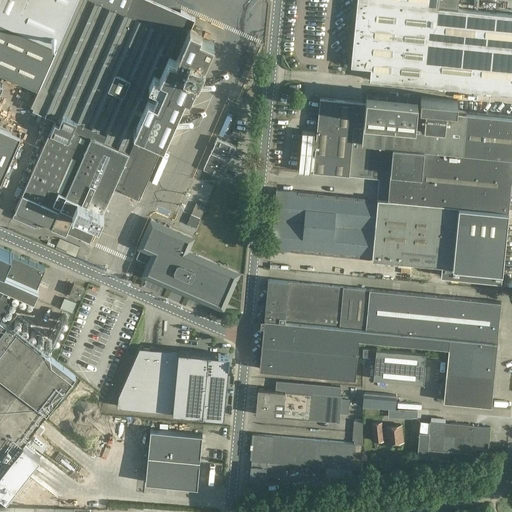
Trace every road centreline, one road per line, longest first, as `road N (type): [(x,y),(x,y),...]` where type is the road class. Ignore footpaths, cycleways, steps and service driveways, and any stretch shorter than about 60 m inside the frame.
road 1 (unknown): [(126,290),(101,377),(91,386),(71,363),(107,281),(241,47),(227,15),(195,0)]
road 2 (residential): [(248,338),(278,0)]
road 3 (residential): [(0,234),(248,338)]
road 4 (residential): [(229,511),(248,338)]
